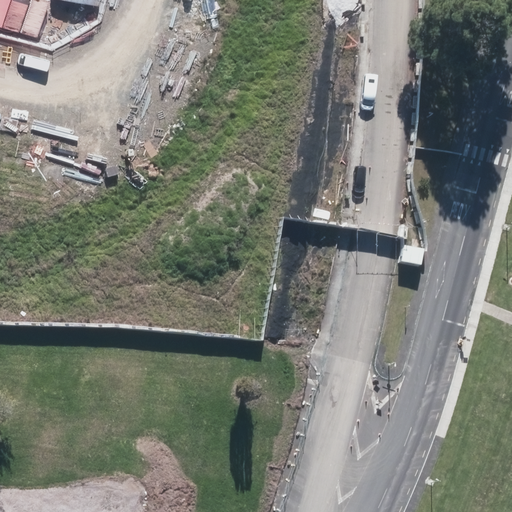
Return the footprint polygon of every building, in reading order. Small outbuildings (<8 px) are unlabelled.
[(345,8),(304,5),(301,44),(343,46),(345,8)] [(279,81),(214,64),(202,110),(194,108),(185,144),(258,163),(279,81)] [(161,132),(134,126),(129,145),(157,152),(161,132)] [(229,281),(234,264),(253,268),(261,234),(242,229),(249,199),(191,185),(171,266),(229,281)] [(122,281),(77,269),(71,291),(116,303),(122,281)] [(217,355),(168,343),(144,442),(207,458),(226,379),(212,375),(217,355)]
